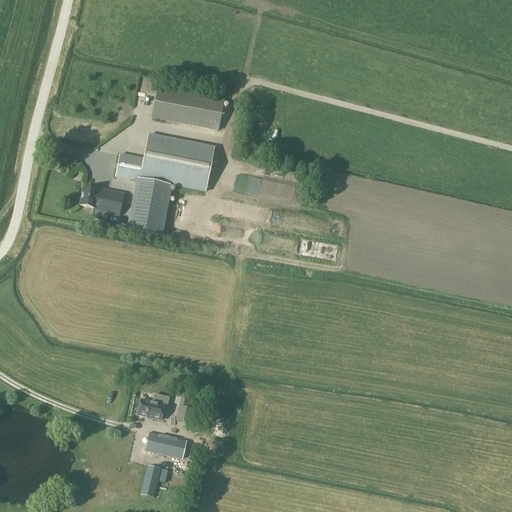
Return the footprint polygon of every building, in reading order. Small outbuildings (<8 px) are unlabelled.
[(150,118),(216,130),(222,99),(156,87),(150,118)] [(142,162),(119,157),(114,180),(138,185),(139,182),(162,186),(163,182),(206,189),(213,150),(147,138),(142,162)] [(139,182),(138,185),(132,219),(156,224),(162,186),(139,182)] [(119,216),(123,195),(97,189),(97,191),(83,189),(79,206),(93,209),(93,211),(119,216)] [(154,395),(152,401),(141,398),(137,416),(161,421),(163,409),(166,410),(169,398),(154,395)] [(190,424),(193,411),(180,407),(177,421),(190,424)] [(182,460),(186,443),(149,434),(145,452),(182,460)] [(158,483),(132,477),(130,490),(155,496),(158,483)]
